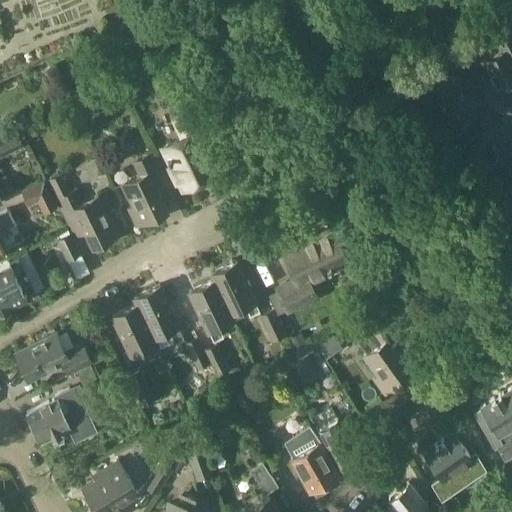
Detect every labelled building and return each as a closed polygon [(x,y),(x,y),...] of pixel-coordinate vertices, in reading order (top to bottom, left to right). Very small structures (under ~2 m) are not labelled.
[(500,50),(481,61),(503,101),(511,96),(511,54),(511,53),(511,29),(511,27),(493,37),(500,50)] [(446,80),(428,90),(450,131),(476,116),(458,83),(468,77),(457,57),(439,67),(446,80)] [(189,81),(187,82),(176,86),(179,96),(185,98),(194,95),(189,81)] [(163,147),(172,166),(169,168),(176,184),(179,182),(183,189),(219,171),(191,111),(174,119),(183,137),(163,147)] [(20,134),(0,143),(0,157),(26,145),(20,134)] [(140,175),(122,183),(133,206),(128,209),(136,226),(167,211),(155,187),(166,181),(152,152),(133,161),(140,175)] [(58,206),(45,179),(23,190),(29,204),(38,200),(45,212),(58,206)] [(74,190),(56,199),(70,228),(81,222),(92,247),(118,235),(106,210),(112,208),(104,192),(81,203),(74,190)] [(0,252),(4,250),(0,243),(4,241),(0,233),(0,230),(15,223),(8,209),(0,213),(0,252)] [(297,279),(277,288),(288,310),(316,296),(308,280),(347,261),(332,229),(306,241),(305,239),(283,250),(297,279)] [(57,239),(67,259),(80,253),(70,233),(57,239)] [(210,273),(213,279),(231,312),(246,305),(250,314),(259,310),(255,301),(256,300),(237,260),(210,273)] [(9,261),(0,265),(0,307),(26,295),(25,294),(35,289),(26,270),(16,275),(9,261)] [(234,319),(231,312),(213,279),(188,291),(208,331),(209,331),(213,340),(222,335),(218,326),(234,319)] [(134,296),(137,303),(154,337),(169,330),(175,342),(184,338),(178,325),(179,325),(159,284),(134,296)] [(157,343),(154,337),(137,303),(112,315),(131,355),(132,355),(137,366),(146,361),(141,350),(157,343)] [(272,309),(260,315),(272,340),(284,335),(272,309)] [(358,340),(367,352),(363,355),(377,376),(373,379),(384,395),(412,375),(396,352),(406,345),(387,319),(358,340)] [(75,369),(88,363),(92,361),(83,342),(66,351),(56,332),(15,352),(28,379),(62,362),(67,373),(75,369)] [(317,345),(318,347),(325,359),(333,353),(328,346),(335,340),(331,335),(317,345)] [(209,362),(197,337),(185,343),(197,368),(209,362)] [(216,344),(205,349),(217,375),(228,369),(216,344)] [(293,359),(305,383),(322,375),(310,351),(293,359)] [(94,375),(88,363),(75,369),(81,381),(94,375)] [(140,370),(128,376),(142,405),(154,400),(140,370)] [(56,395),(57,397),(26,412),(41,441),(71,427),(78,441),(100,431),(89,407),(92,406),(81,383),(56,395)] [(245,386),(234,392),(243,410),(254,405),(245,386)] [(473,412),(481,425),(494,447),(496,446),(504,460),(511,455),(511,386),(480,405),(481,408),(473,412)] [(338,417),(319,428),(325,439),(341,467),(361,456),(345,428),(344,428),(338,417)] [(487,466),(485,464),(476,449),(469,454),(454,431),(424,452),(441,476),(432,482),(439,495),(465,478),(466,480),(487,466)] [(185,448),(196,480),(213,474),(199,433),(185,448)] [(290,457),(309,490),(313,488),(316,495),(327,489),(323,483),(338,474),(320,441),(290,457)] [(271,442),(260,450),(275,472),(286,464),(271,442)] [(93,475),(97,480),(83,488),(97,511),(112,511),(111,509),(137,492),(118,460),(93,475)] [(145,485),(158,493),(173,468),(160,460),(145,485)] [(511,476),(500,483),(511,504),(511,503),(511,476)] [(429,506),(408,481),(388,498),(399,511),(427,511),(426,509),(429,506)] [(250,499),(255,506),(245,511),(280,511),(270,496),(266,499),(262,491),(250,499)] [(201,511),(202,505),(170,503),(169,511),(201,511)]
